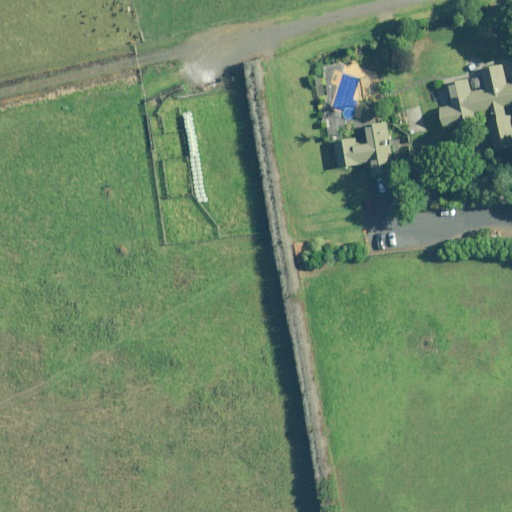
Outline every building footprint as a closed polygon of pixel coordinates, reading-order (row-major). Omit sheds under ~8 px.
[(469,80),(448,85),(452,104),(440,106),(444,128),(480,122),(478,111),(488,109),(495,150),(511,146),(511,114),(507,115),(504,105),(511,103),(511,78),(506,80),(503,65),(480,69),(484,89),(471,92),(469,80)] [(421,107),(405,109),(409,135),(425,132),(421,107)] [(393,176),(384,121),(363,124),(367,143),(357,145),(355,137),(335,140),(339,168),(370,163),(372,179),(393,176)] [(367,237),(368,249),(389,248),(389,236),(367,237)] [(303,243),(295,244),(296,262),(305,262),(303,243)]
